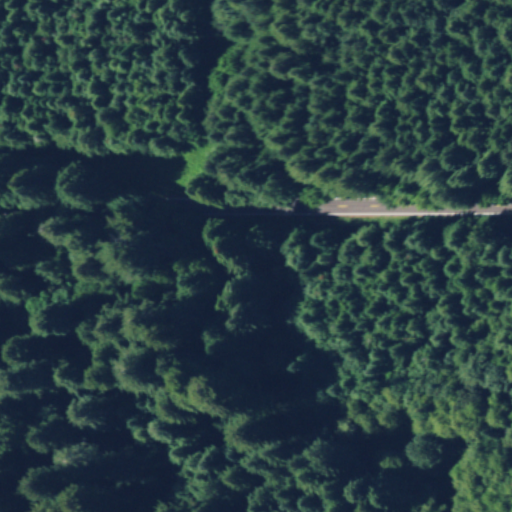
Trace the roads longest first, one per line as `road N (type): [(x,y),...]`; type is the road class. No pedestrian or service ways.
road 1 (tertiary): [(511,198),(352,213),(171,198),(0,197)]
road 2 (track): [(0,197),(511,179)]
road 3 (track): [(118,511),(93,495),(50,197)]
